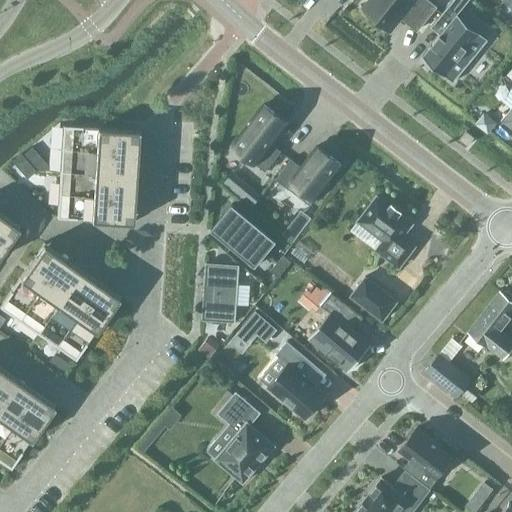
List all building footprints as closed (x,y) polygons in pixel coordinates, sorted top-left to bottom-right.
[(371,0),(364,9),(390,29),(401,16),(407,21),(407,22),(417,31),(436,7),(428,0),(371,0)] [(453,82),(487,39),(446,6),(430,27),(439,35),(422,57),(453,82)] [(255,163),(266,172),(281,152),(271,144),(287,123),(264,105),(232,145),(255,163)] [(511,109),(502,121),(511,128),(511,109)] [(495,121),(485,113),(478,121),(488,130),(495,121)] [(140,130),(63,125),(60,171),(137,176),(140,130)] [(466,132),(465,133),(460,139),(467,145),(473,137),(466,132)] [(31,160),(38,154),(31,145),(24,152),(31,160)] [(291,159),(276,179),(287,188),(287,187),(310,205),(341,165),(317,146),(301,167),(291,159)] [(21,151),(12,159),(19,167),(29,160),(21,151)] [(134,222),(137,176),(60,171),(57,217),(134,222)] [(252,188),(241,201),(250,209),(261,196),(252,188)] [(360,222),(384,240),(377,250),(399,267),(415,245),(403,236),(413,224),(411,222),(411,223),(399,214),(402,211),(392,203),(389,206),(378,198),(378,197),(377,196),(375,198),(376,198),(359,219),(358,221),(359,222),(360,222)] [(277,241),(232,204),(222,216),(266,253),(277,241)] [(283,234),(294,242),(307,223),(311,218),(301,211),(283,234)] [(0,254),(20,226),(0,212),(0,254)] [(222,216),(211,229),(256,266),(266,253),(222,216)] [(0,306),(37,333),(82,269),(44,243),(0,305),(0,306)] [(283,256),(277,262),(285,269),(291,263),(283,256)] [(240,265),(206,262),(203,320),(236,322),(240,265)] [(285,269),(277,262),(271,270),(279,277),(285,269)] [(120,296),(82,269),(37,333),(75,359),(120,296)] [(365,277),(351,296),(383,320),(397,301),(365,277)] [(511,295),(507,292),(504,292),(502,294),(500,291),(468,332),(487,347),(487,346),(503,359),(511,346),(511,340),(499,330),(511,314),(511,295)] [(331,312),(310,338),(349,372),(350,371),(373,344),(355,328),(364,317),(334,293),(323,305),(331,312)] [(256,312),(237,333),(250,344),(257,336),(266,343),(277,330),(256,312)] [(208,336),(197,349),(208,358),(218,345),(208,336)] [(441,353),(439,355),(449,362),(461,346),(452,339),(441,353)] [(288,364),(268,387),(305,418),(313,409),(316,411),(326,399),(323,397),(326,394),(305,376),(315,364),(288,341),(276,354),(288,364)] [(54,368),(61,357),(54,352),(46,363),(54,368)] [(456,397),(459,393),(470,379),(449,362),(439,355),(428,369),(425,373),(456,397)] [(0,402),(17,378),(0,365),(0,402)] [(55,404),(17,378),(0,402),(0,460),(11,468),(55,404)] [(470,379),(459,393),(471,402),(482,388),(470,379)] [(216,459),(244,482),(255,468),(256,469),(264,460),(263,459),(275,445),(250,425),(260,412),(236,392),(218,413),(239,431),(216,459)] [(171,407),(136,448),(142,453),(165,426),(169,430),(181,415),(171,407)] [(417,427),(399,450),(411,459),(404,468),(429,487),(453,456),(417,427)] [(382,477),(354,511),(396,511),(406,499),(415,505),(429,488),(405,470),(393,485),(382,477)] [(511,511),(511,504),(509,503),(502,511),(511,511)]
